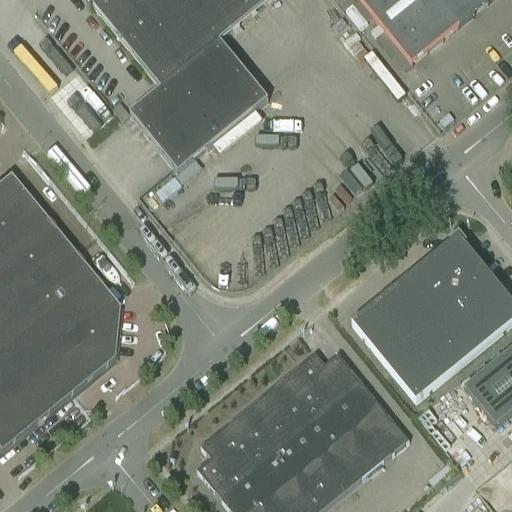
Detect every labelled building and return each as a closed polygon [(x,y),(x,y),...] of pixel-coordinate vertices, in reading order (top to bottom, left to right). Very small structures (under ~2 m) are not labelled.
[(105,0),(93,10),(160,94),(129,119),(174,174),(177,179),(267,106),(219,46),(275,0),(105,0)] [(354,0),(411,70),(497,0),(354,0)] [(330,151),(312,167),(349,209),(366,193),(330,151)] [(92,285),(9,183),(0,190),(0,458),(35,430),(45,430),(46,421),(113,366),(118,316),(101,296),(102,286),(92,285)] [(511,307),(458,241),(351,328),(415,407),(511,328),(511,307)] [(511,419),(511,354),(464,394),(496,433),(511,419)] [(325,371),(315,359),(201,453),(210,465),(197,476),(227,511),(329,511),(409,447),(338,360),(325,371)]
